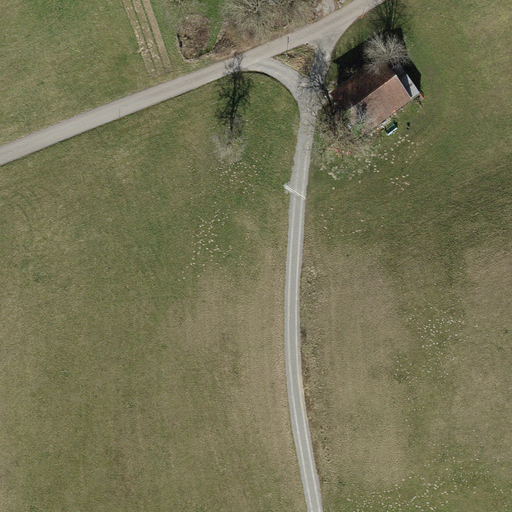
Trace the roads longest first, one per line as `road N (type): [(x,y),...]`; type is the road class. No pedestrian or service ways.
road 1 (track): [(329,23),(297,212),(291,336),(314,511)]
road 2 (unclassified): [(371,0),(249,59),(0,152)]
